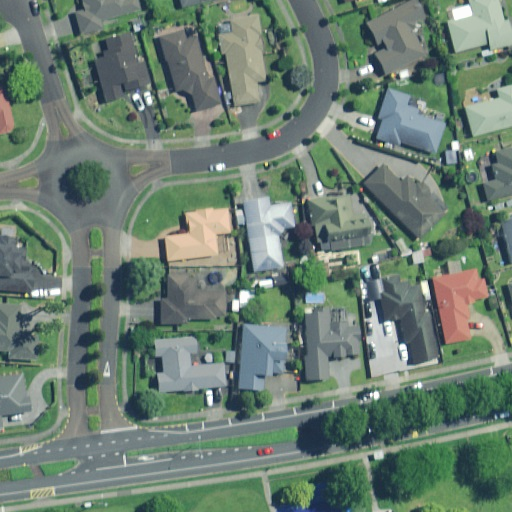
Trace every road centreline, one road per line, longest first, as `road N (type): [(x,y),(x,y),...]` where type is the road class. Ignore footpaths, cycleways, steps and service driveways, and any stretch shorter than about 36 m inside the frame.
road 1 (secondary): [(112,448),(359,410),(511,373)]
road 2 (secondary): [(511,401),(316,444),(115,475)]
road 3 (residential): [(300,0),(326,66),(316,110),(294,136),(237,154),(117,171)]
road 4 (residential): [(108,206),(112,448)]
road 5 (residential): [(80,452),(77,216)]
road 6 (residential): [(10,0),(21,12),(66,148)]
